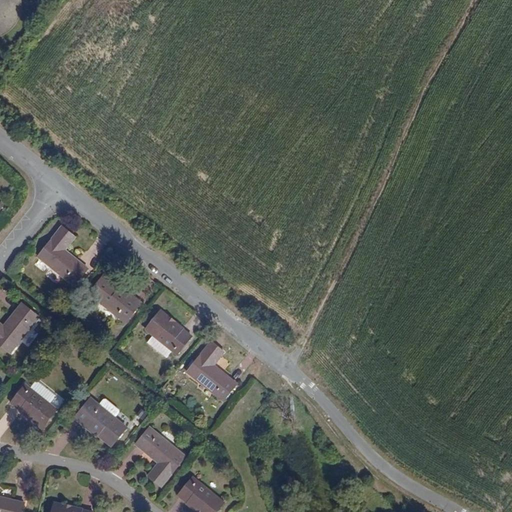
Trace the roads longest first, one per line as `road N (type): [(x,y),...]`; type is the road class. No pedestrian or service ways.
road 1 (residential): [(60,187),(244,331),(381,464),(458,511)]
road 2 (track): [(480,0),(288,369)]
road 3 (residential): [(0,448),(93,470),(152,511)]
